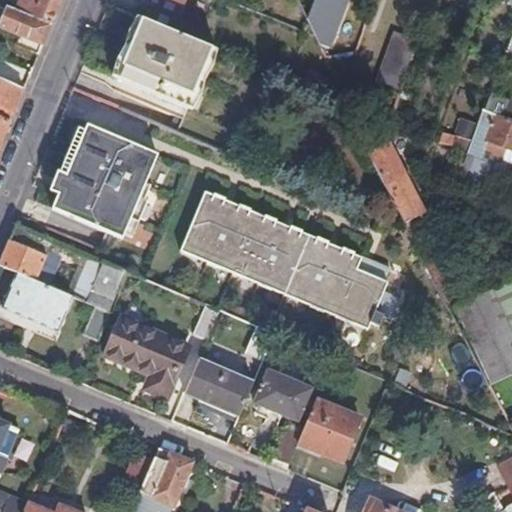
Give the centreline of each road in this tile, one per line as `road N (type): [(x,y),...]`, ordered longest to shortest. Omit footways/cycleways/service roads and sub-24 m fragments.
road 1 (residential): [(327,505),(0,367)]
road 2 (tertiary): [(87,0),(0,209)]
